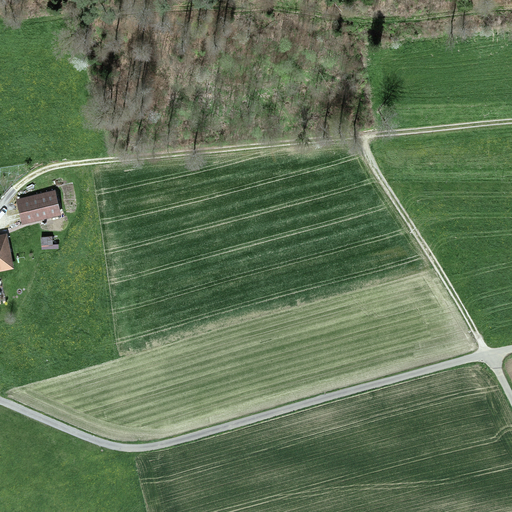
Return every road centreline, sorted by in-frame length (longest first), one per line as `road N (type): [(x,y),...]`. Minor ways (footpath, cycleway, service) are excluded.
road 1 (track): [(511,2),(383,20),(279,8),(0,11)]
road 2 (track): [(511,121),(55,164),(31,175)]
road 3 (track): [(361,137),(497,356)]
